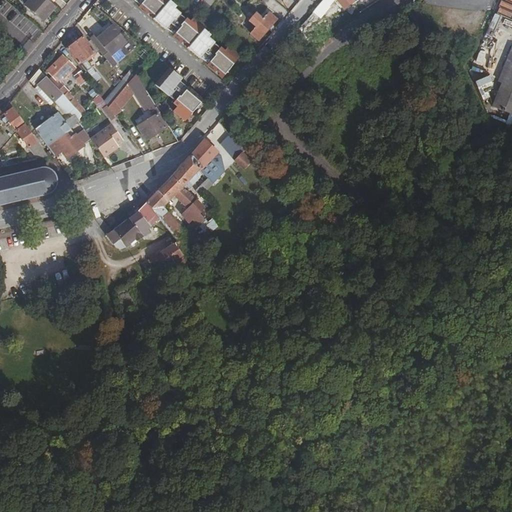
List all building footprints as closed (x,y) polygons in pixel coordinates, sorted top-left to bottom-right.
[(54,7),(45,0),(36,0),(35,1),(33,0),(28,0),(24,5),(42,21),(54,7)] [(139,4),(139,5),(165,29),(168,25),(169,26),(179,13),(173,8),(175,6),(168,0),(136,0),(136,1),(139,4)] [(199,0),(195,5),(204,12),(214,0),(199,0)] [(248,22),(255,28),(249,35),(258,42),(276,21),(265,12),(263,14),(265,16),(261,21),(254,15),(248,22)] [(174,25),(169,31),(173,35),(172,36),(199,58),(202,54),(202,55),(213,42),(207,37),(209,35),(203,29),(205,26),(193,16),(189,21),(185,18),(179,25),(180,26),(178,28),(174,25)] [(96,34),(91,38),(106,58),(119,47),(126,42),(112,25),(98,37),(96,34)] [(67,48),(78,63),(77,65),(81,70),(84,74),(88,70),(82,61),(89,55),(91,57),(96,53),(84,36),(67,48)] [(125,55),(119,47),(106,58),(112,66),(125,55)] [(207,65),(221,78),(240,57),(228,47),(223,51),(219,47),(213,54),(214,55),(212,58),(208,55),(204,60),(207,64),(207,65)] [(49,72),(53,76),(49,80),(75,107),(83,115),(86,111),(67,91),(61,84),(73,73),(70,70),(74,66),(65,57),(49,72)] [(511,59),(507,71),(493,105),(511,113),(511,59)] [(137,74),(131,67),(122,78),(127,84),(136,75),(137,74)] [(169,68),(155,85),(169,97),(178,86),(177,85),(182,79),(169,68)] [(46,77),(39,69),(30,79),(37,86),(46,77)] [(73,76),(80,86),(88,80),(84,74),(81,70),(73,76)] [(490,97),(486,87),(492,85),(488,75),(474,80),(482,100),(490,97)] [(81,116),(74,108),(75,107),(49,80),(46,77),(37,86),(34,88),(51,105),(54,102),(65,113),(69,112),(77,120),(81,116)] [(122,78),(113,88),(118,95),(127,84),(122,78)] [(137,127),(146,141),(169,126),(156,106),(154,104),(154,105),(137,79),(129,84),(145,110),(148,108),(153,116),(137,127)] [(118,95),(116,97),(113,101),(119,109),(134,91),(127,84),(118,95)] [(171,114),(183,124),(201,103),(186,91),(185,92),(181,88),(177,94),(180,97),(178,100),(177,99),(171,106),(175,110),(171,114)] [(109,93),(102,100),(107,106),(113,101),(116,97),(109,93)] [(113,101),(107,106),(113,114),(119,109),(113,101)] [(10,109),(5,113),(17,130),(26,124),(10,102),(8,106),(10,109)] [(57,113),(35,129),(48,148),(71,130),(57,113)] [(112,123),(91,138),(104,156),(119,145),(118,142),(123,138),(112,123)] [(26,124),(17,130),(37,160),(49,158),(26,124)] [(81,129),(75,135),(83,145),(89,140),(81,129)] [(75,135),(71,130),(48,148),(54,156),(61,151),(66,158),(83,145),(75,135)] [(230,136),(221,143),(226,153),(237,145),(230,136)] [(217,151),(205,137),(190,155),(201,166),(201,167),(217,152),(217,151)] [(217,152),(201,167),(215,182),(225,172),(221,156),(217,152)] [(241,152),(233,161),(243,170),(251,161),(241,152)] [(201,166),(190,155),(165,184),(175,195),(188,209),(197,200),(191,192),(184,184),(189,179),(195,184),(200,179),(194,173),(198,169),(201,166)] [(0,204),(18,200),(30,197),(45,194),(52,191),(54,187),(55,184),(56,181),(55,178),(54,175),(51,172),(48,170),(45,169),(42,169),(31,171),(0,178),(0,204)] [(165,184),(160,190),(169,200),(175,195),(165,184)] [(161,220),(179,242),(175,244),(183,254),(195,269),(203,262),(194,250),(195,250),(188,242),(192,239),(164,205),(169,200),(160,190),(148,202),(161,220)] [(193,218),(199,225),(202,223),(204,220),(199,214),(204,208),(197,200),(188,209),(182,214),(189,222),(193,218)] [(148,202),(139,212),(151,228),(154,226),(161,220),(148,202)] [(139,212),(129,219),(142,237),(150,232),(149,230),(151,228),(139,212)] [(142,237),(129,219),(107,235),(113,244),(114,244),(116,246),(122,241),(126,246),(136,239),(138,240),(142,237)] [(175,244),(170,247),(159,255),(167,268),(175,262),(174,261),(183,254),(175,244)] [(159,255),(148,261),(158,278),(169,271),(167,268),(159,255)] [(68,284),(70,291),(79,289),(77,282),(71,284),(68,284)] [(164,303),(159,307),(165,320),(175,316),(165,304),(164,303)]
